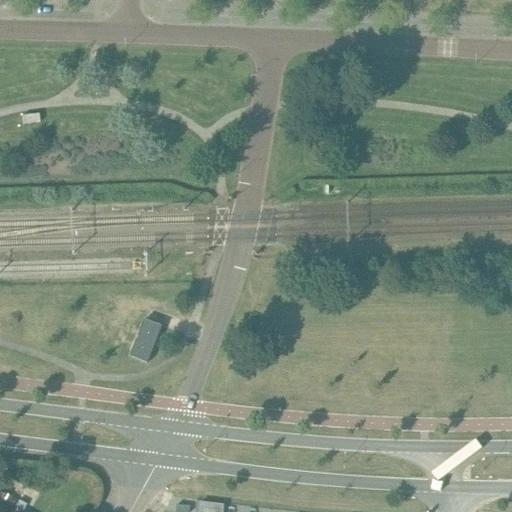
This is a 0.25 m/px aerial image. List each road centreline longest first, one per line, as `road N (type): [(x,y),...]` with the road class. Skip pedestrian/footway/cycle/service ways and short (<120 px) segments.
road 1 (unclassified): [(175,426),(233,267),(269,38)]
road 2 (tertiary): [(157,460),(375,483),(511,487)]
road 3 (tertiary): [(511,446),(349,444),(175,426)]
road 4 (residential): [(511,50),(269,38)]
road 5 (tertiary): [(175,426),(0,404)]
road 6 (tertiary): [(0,440),(157,460)]
road 7 (residential): [(269,38),(129,31)]
